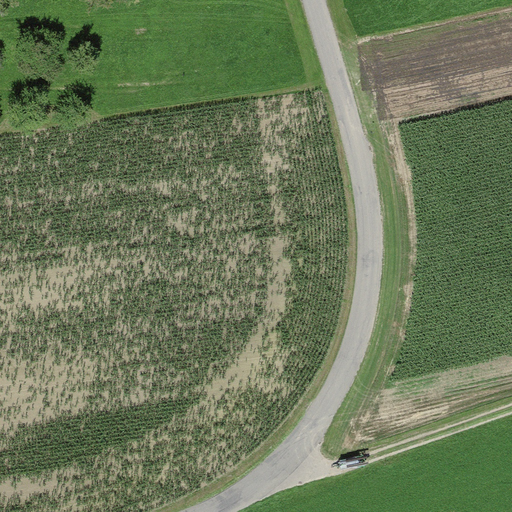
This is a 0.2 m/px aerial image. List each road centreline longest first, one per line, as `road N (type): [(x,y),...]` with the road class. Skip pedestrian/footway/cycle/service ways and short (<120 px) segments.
road 1 (residential): [(314,0),(372,220),(362,321),(329,405),(275,470),(212,511)]
road 2 (track): [(275,470),(351,465),(511,411)]
